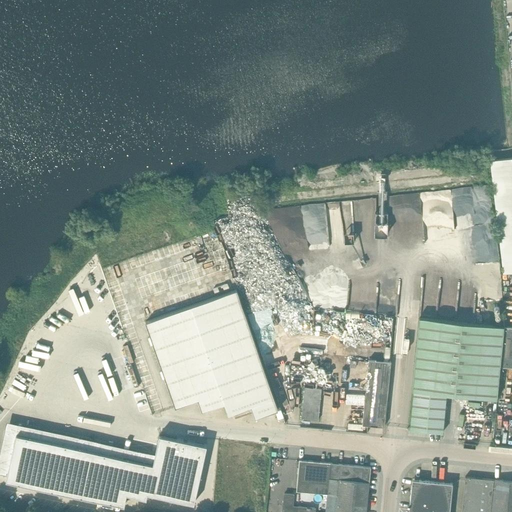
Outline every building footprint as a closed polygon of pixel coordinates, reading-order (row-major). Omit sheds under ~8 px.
[(511,161),(511,158),(490,160),(503,274),(511,272),(511,161)] [(423,201),(425,239),(455,237),(453,202),(471,201),(471,196),(483,196),(484,211),(484,214),(488,213),(487,187),(419,190),(420,201),(423,201)] [(392,197),(349,199),(350,240),(355,240),(355,230),(369,229),(369,234),(393,233),(392,197)] [(236,290),(145,322),(175,407),(198,399),(202,410),(224,403),(228,414),(251,406),(255,417),(278,409),(236,290)] [(497,398),(500,366),(504,326),(419,318),(412,390),(413,390),(410,429),(443,432),(446,394),(486,397),(497,398)] [(511,326),(504,326),(500,366),(511,366),(511,326)] [(362,424),(384,426),(390,362),(369,359),(362,424)] [(303,394),(301,418),(318,420),(321,389),(304,387),(303,394)] [(7,475),(6,480),(124,505),(127,494),(146,498),(147,497),(146,497),(147,493),(194,503),(207,445),(176,438),(159,434),(157,444),(155,453),(153,463),(16,434),(7,475)] [(299,460),(296,491),(327,494),(330,463),(299,460)] [(327,496),(325,511),(365,511),(367,500),(370,467),(330,463),(327,494),(327,496)] [(465,477),(461,511),(490,511),(494,479),(465,477)] [(412,479),(408,511),(449,511),(452,483),(412,479)] [(511,481),(494,479),(491,509),(511,511),(511,481)] [(284,493),(282,511),(314,511),(315,508),(292,506),(293,494),(284,493)]
